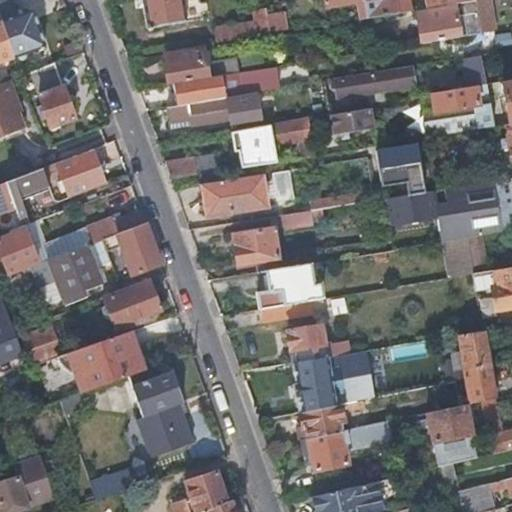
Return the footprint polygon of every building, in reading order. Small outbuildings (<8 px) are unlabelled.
[(7,0),(0,0),(0,17),(12,14),(7,0)] [(141,0),(147,28),(186,21),(182,0),(141,0)] [(182,0),(186,21),(203,18),(199,0),(182,0)] [(356,19),(367,17),(364,0),(323,0),(325,8),(354,3),(356,19)] [(364,0),(367,17),(425,8),(423,0),(364,0)] [(459,36),(480,32),(476,11),(475,0),(460,2),(461,13),(455,14),(459,36)] [(480,32),(493,30),(488,0),(474,0),(475,0),(476,11),(480,32)] [(266,5),(266,7),(270,31),(285,29),(280,3),(266,5)] [(214,27),(217,42),(270,33),(270,31),(266,7),(252,10),(254,20),(214,27)] [(419,42),(459,36),(455,14),(454,7),(416,13),(418,23),(416,23),(419,42)] [(31,12),(1,22),(13,57),(43,47),(31,12)] [(1,22),(0,22),(0,62),(13,57),(1,22)] [(487,37),(473,39),(475,52),(489,50),(487,37)] [(241,61),(260,57),(258,43),(239,46),(241,61)] [(165,64),(168,84),(173,83),(238,73),(235,58),(205,63),(203,48),(166,54),(167,63),(165,64)] [(493,126),(481,55),(462,58),(467,86),(431,93),(434,109),(423,110),(427,136),(493,126)] [(53,63),(29,73),(48,127),(72,118),(53,63)] [(185,90),(187,103),(255,92),(278,88),(275,66),(261,69),(247,71),(238,73),(173,83),(175,92),(185,90)] [(414,82),(411,67),(395,69),(396,70),(335,80),(337,95),(414,82)] [(335,79),(322,81),(325,97),(337,95),(335,80),(335,79)] [(511,79),(500,81),(507,123),(511,122),(511,79)] [(0,83),(0,136),(23,128),(6,81),(0,83)] [(187,103),(167,106),(171,128),(230,119),(231,125),(260,120),(255,92),(187,103)] [(371,127),(368,108),(330,114),(333,134),(371,127)] [(297,139),(300,157),(314,155),(308,118),(232,130),(235,150),(240,150),(243,166),(279,160),(276,143),(297,139)] [(511,122),(507,123),(504,124),(506,139),(500,140),(501,147),(508,146),(510,159),(511,159),(511,122)] [(421,179),(415,144),(375,151),(381,185),(421,179)] [(68,197),(103,184),(90,149),(55,162),(68,196),(68,197)] [(193,157),(196,174),(215,171),(212,154),(193,157)] [(165,161),(171,178),(196,174),(193,157),(165,161)] [(491,167),(493,180),(511,177),(511,170),(511,164),(491,167)] [(36,169),(44,191),(48,189),(40,167),(36,169)] [(36,169),(4,181),(14,207),(19,220),(26,218),(19,200),(44,191),(36,169)] [(261,174),(200,184),(205,216),(266,207),(261,174)] [(511,229),(511,177),(493,180),(501,231),(511,229)] [(442,241),(468,237),(480,235),(501,231),(493,180),(444,188),(446,205),(438,206),(436,189),(384,198),(387,211),(388,223),(438,215),(442,241)] [(4,181),(0,182),(0,211),(14,207),(4,181)] [(387,211),(384,198),(376,199),(379,213),(387,211)] [(322,208),(282,214),(284,231),(314,226),(313,220),(323,218),(322,208)] [(144,223),(139,210),(120,217),(118,211),(110,214),(111,217),(86,227),(92,242),(101,239),(144,223)] [(92,242),(86,227),(42,243),(34,221),(23,225),(37,261),(37,263),(92,242)] [(158,264),(144,223),(101,239),(106,252),(116,248),(121,263),(117,264),(122,278),(158,264)] [(23,225),(10,230),(12,234),(0,238),(0,256),(6,273),(37,261),(23,225)] [(232,234),(238,265),(278,258),(273,227),(232,234)] [(480,235),(468,237),(474,273),(486,271),(480,235)] [(92,242),(37,263),(28,266),(43,305),(60,298),(63,305),(89,295),(86,289),(100,284),(94,267),(109,261),(106,252),(101,239),(92,242)] [(311,301),(323,298),(321,282),(313,282),(310,263),(266,271),(269,291),(257,292),(260,309),(261,309),(311,301)] [(511,271),(511,267),(494,270),(496,287),(494,287),(493,287),(493,288),(492,288),(492,289),(495,309),(511,306),(511,271)] [(158,310),(147,279),(101,296),(112,330),(136,321),(135,319),(158,310)] [(313,313),(311,301),(261,309),(263,322),(313,313)] [(22,354),(9,321),(0,324),(0,361),(12,357),(13,357),(22,354)] [(61,352),(51,325),(20,336),(31,363),(61,352)] [(329,356),(343,354),(341,341),(324,343),(321,326),(286,331),(289,351),(293,351),(294,362),(329,356)] [(134,347),(129,331),(57,356),(61,363),(64,368),(66,371),(69,373),(72,373),(75,374),(79,374),(83,373),(90,389),(126,376),(133,374),(127,356),(128,356),(131,354),(133,353),(134,351),(134,349),(134,347)] [(487,365),(482,332),(458,336),(461,353),(449,355),(450,360),(452,371),(463,369),(487,365)] [(334,385),(329,356),(294,362),(290,362),(293,384),(291,384),(293,398),(319,394),(318,387),(334,385)] [(160,375),(156,365),(133,374),(126,376),(139,416),(133,419),(147,458),(190,443),(175,404),(180,402),(169,371),(160,375)] [(493,399),(487,365),(463,369),(469,403),(479,401),(493,399)] [(358,401),(376,397),(374,383),(355,387),(356,392),(358,401)] [(347,403),(352,402),(358,401),(356,392),(345,394),(347,403)] [(78,394),(60,400),(65,414),(83,408),(78,394)] [(331,406),(347,403),(345,394),(329,397),(331,406)] [(511,434),(502,437),(493,399),(479,401),(482,413),(491,455),(511,449),(511,434)] [(307,437),(340,430),(338,423),(343,422),(341,411),(353,409),(352,402),(347,403),(331,406),(299,412),(301,426),(305,429),(307,437)] [(464,404),(458,406),(426,412),(427,418),(429,428),(438,467),(440,466),(452,464),(476,458),(467,417),(464,404)] [(415,421),(418,431),(429,428),(427,418),(415,421)] [(368,447),(392,442),(388,420),(340,430),(307,437),(298,439),(302,455),(310,454),(314,471),(347,463),(343,443),(367,439),(368,447)] [(298,439),(307,437),(305,429),(301,426),(296,427),(298,439)] [(0,483),(0,511),(12,511),(28,506),(28,505),(51,497),(38,457),(14,465),(18,477),(0,483)] [(447,493),(455,491),(458,491),(452,464),(440,466),(447,493)] [(128,488),(136,486),(131,469),(89,483),(95,499),(128,488)] [(197,511),(225,502),(215,472),(183,483),(189,499),(171,505),(172,511),(197,511)] [(511,476),(501,480),(503,486),(511,485),(511,476)] [(375,482),(312,496),(315,511),(373,511),(381,510),(375,482)] [(480,511),(496,508),(489,483),(475,486),(458,491),(455,491),(462,511),(480,511)] [(246,506),(242,496),(231,500),(234,510),(246,506)] [(225,502),(197,511),(235,511),(234,510),(231,500),(225,502)]
